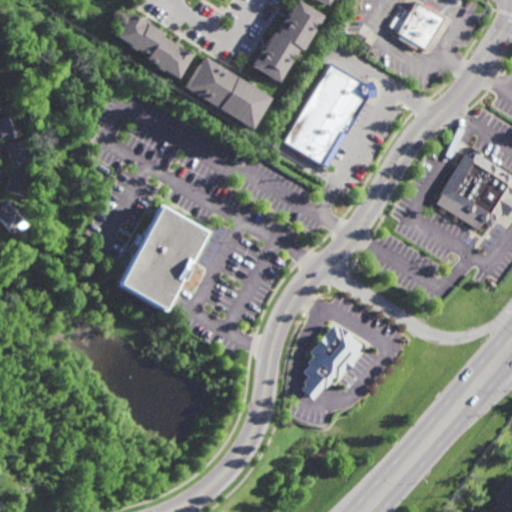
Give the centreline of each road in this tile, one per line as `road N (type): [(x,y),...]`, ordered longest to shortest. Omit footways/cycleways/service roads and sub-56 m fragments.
road 1 (residential): [(163,511),(214,484),(240,455),(283,320),(414,143),(476,75),(511,13)]
road 2 (secondary): [(511,323),(347,511)]
road 3 (residential): [(511,309),(476,334),(440,334),(324,267)]
road 4 (secondary): [(379,511),(511,358)]
